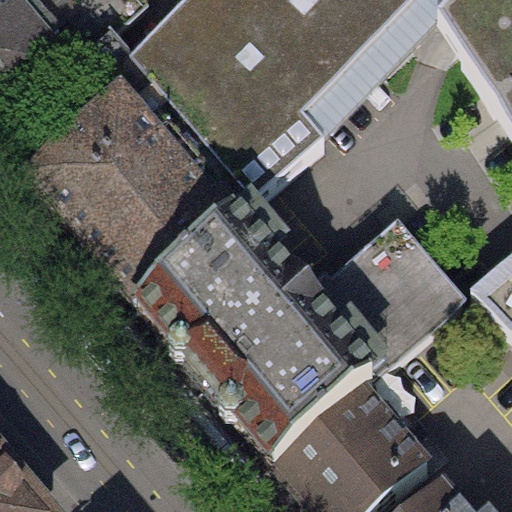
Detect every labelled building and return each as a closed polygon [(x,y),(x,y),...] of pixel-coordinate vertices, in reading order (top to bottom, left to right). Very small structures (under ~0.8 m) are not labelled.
[(202,0),(119,90),(131,105),(242,234),(452,0),(202,0)] [(511,0),(475,0),(441,36),(511,146),(511,273),(472,309),(511,349),(511,0)] [(0,152),(74,89),(0,3),(0,152)] [(131,105),(28,194),(139,323),(222,252),(242,234),(131,105)] [(222,252),(139,323),(144,328),(278,479),(384,387),(466,316),(460,310),(399,239),(291,331),(228,258),(222,252)] [(384,387),(278,479),(306,511),(392,511),(431,479),(411,456),(429,440),(384,387)] [(54,511),(0,448),(0,511),(54,511)]
